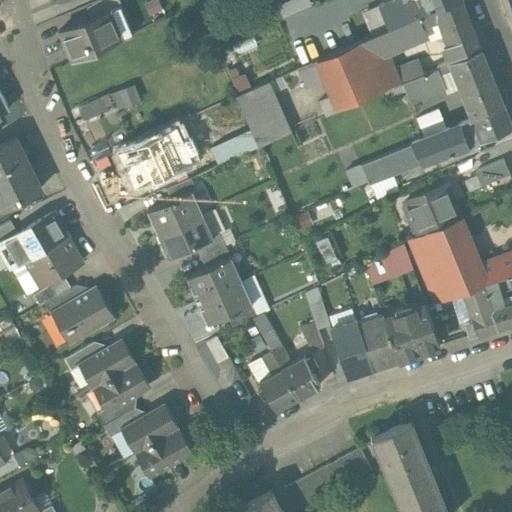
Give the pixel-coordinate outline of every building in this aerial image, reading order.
[(90,5),(95,15),(109,9),(110,11),(121,6),(118,0),(100,0),(101,0),(90,5)] [(283,0),(277,3),(283,15),(312,1),(311,0),(283,0)] [(458,0),(429,12),(418,17),(423,27),(438,21),(453,61),(481,50),(461,0),(458,0)] [(429,12),(458,0),(423,0),(425,3),(429,12)] [(429,12),(425,3),(418,1),(383,16),(389,30),(418,17),(429,12)] [(71,61),(122,39),(110,11),(109,9),(95,15),(58,31),(71,61)] [(423,27),(418,17),(389,30),(317,61),(337,109),(386,88),(387,89),(398,84),(386,54),(412,42),(411,39),(426,33),(423,27)] [(474,119),(504,107),(481,50),(453,61),(449,63),(460,88),(461,88),(473,119),(474,119)] [(82,125),(140,98),(132,80),(73,108),(82,125)] [(291,132),(268,82),(236,97),(258,146),(291,132)] [(0,115),(10,111),(0,91),(0,115)] [(452,154),(511,128),(511,127),(504,107),(474,119),(473,119),(410,144),(421,165),(452,154)] [(176,124),(117,150),(134,188),(193,161),(176,124)] [(113,149),(129,141),(122,127),(88,144),(101,169),(119,160),(113,149)] [(0,144),(0,207),(1,209),(41,187),(14,136),(0,144)] [(421,165),(410,144),(360,166),(369,185),(421,165)] [(475,172),(482,187),(509,175),(503,161),(475,172)] [(419,234),(457,218),(443,185),(405,202),(419,234)] [(191,190),(148,209),(159,233),(202,214),(191,190)] [(25,261),(67,237),(53,212),(17,233),(0,242),(0,248),(12,269),(25,261)] [(202,214),(159,233),(169,255),(212,236),(202,214)] [(482,285),(489,283),(483,267),(481,261),(462,216),(457,218),(419,234),(405,243),(427,307),(463,293),(482,285)] [(0,242),(17,233),(10,221),(0,226),(0,242)] [(67,237),(25,261),(40,287),(82,263),(67,237)] [(511,249),(481,261),(489,283),(496,280),(507,276),(511,274),(511,249)] [(229,256),(186,275),(197,300),(240,280),(229,256)] [(44,302),(70,287),(64,277),(33,295),(39,305),(44,302)] [(240,280),(197,300),(208,324),(251,304),(240,280)] [(489,302),(497,329),(511,323),(511,304),(505,307),(496,280),(489,283),(482,285),(489,302)] [(477,335),(497,329),(489,302),(482,285),(463,293),(477,335)] [(71,287),(70,287),(44,302),(51,314),(57,311),(78,299),(71,287)] [(314,320),(317,327),(329,323),(316,287),(305,293),(314,320)] [(91,291),(78,299),(57,311),(73,339),(107,319),(91,291)] [(424,303),(383,318),(397,360),(439,346),(424,303)] [(382,314),(357,322),(373,368),(397,360),(383,318),(382,314)] [(312,352),(323,346),(317,327),(314,320),(299,327),(312,352)] [(373,368),(357,322),(331,331),(347,377),(373,368)] [(303,355),(289,363),(270,330),(262,334),(271,351),(297,397),(319,385),(312,372),(317,369),(310,357),(305,360),(303,355)] [(217,336),(206,342),(218,363),(229,357),(217,336)] [(91,343),(65,358),(71,370),(79,365),(98,354),(91,343)] [(98,354),(79,365),(92,387),(129,365),(121,352),(119,353),(120,351),(120,350),(120,349),(119,348),(118,347),(117,346),(116,345),(115,345),(114,345),(112,346),(98,354)] [(297,397),(271,351),(262,356),(271,373),(259,380),(263,387),(257,390),(263,400),(268,397),(275,409),(297,397)] [(138,381),(129,365),(92,387),(106,411),(125,400),(139,391),(140,391),(140,390),(141,388),(141,387),(141,386),(140,384),(140,383),(139,383),(137,382),(136,382),(138,381)] [(130,410),(125,400),(106,411),(98,415),(104,425),(130,410)] [(137,421),(130,410),(104,425),(111,438),(123,432),(122,430),(137,421)] [(155,411),(137,421),(122,430),(123,432),(134,452),(172,431),(164,417),(162,418),(162,417),(162,416),(162,414),(161,413),(160,412),(159,411),(158,411),(156,411),(155,411)] [(446,511),(410,421),(372,437),(402,511),(446,511)] [(180,445),(172,431),(134,452),(148,476),(181,457),(182,456),(183,455),(183,453),(183,452),(183,451),(183,449),(182,448),(181,447),(180,447),(179,446),(180,445)] [(359,447),(285,488),(296,509),(370,468),(359,447)] [(12,455),(3,460),(0,460),(0,475),(18,466),(12,455)] [(0,489),(0,511),(54,511),(51,505),(38,511),(21,479),(0,489)] [(282,511),(271,491),(235,510),(235,511),(282,511)]
